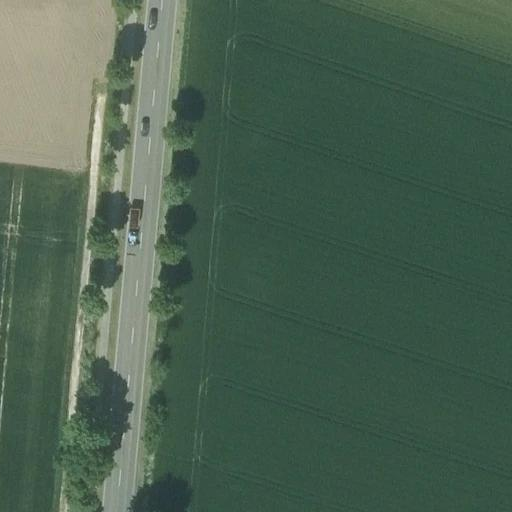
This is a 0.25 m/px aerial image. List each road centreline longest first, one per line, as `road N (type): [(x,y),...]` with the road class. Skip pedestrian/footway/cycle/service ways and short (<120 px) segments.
road 1 (primary): [(115,511),(160,0)]
road 2 (track): [(98,96),(62,511)]
